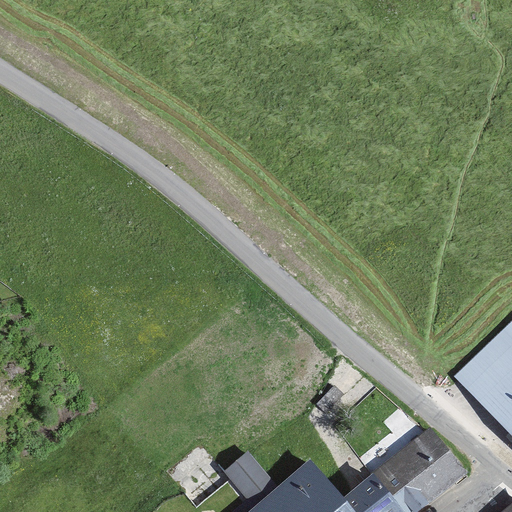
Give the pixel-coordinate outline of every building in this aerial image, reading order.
[(511,322),(455,381),(511,436),(511,322)] [(384,476),(411,511),(424,511),(472,477),(435,427),(379,469),(384,476)] [(254,502),(280,483),(256,449),(230,468),(254,502)] [(367,511),(356,497),(322,458),(259,509),(250,498),(233,511),(367,511)] [(411,511),(384,476),(356,497),(367,511),(411,511)]
